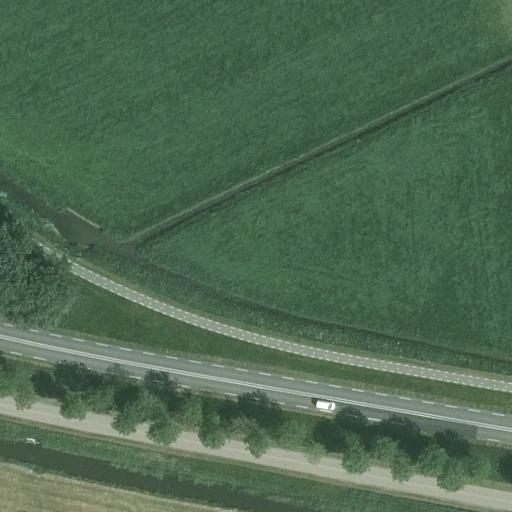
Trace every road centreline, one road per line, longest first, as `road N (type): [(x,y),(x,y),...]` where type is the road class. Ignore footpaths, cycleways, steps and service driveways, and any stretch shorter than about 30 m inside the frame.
road 1 (unclassified): [(511,502),(0,404)]
road 2 (primary): [(511,431),(0,339)]
